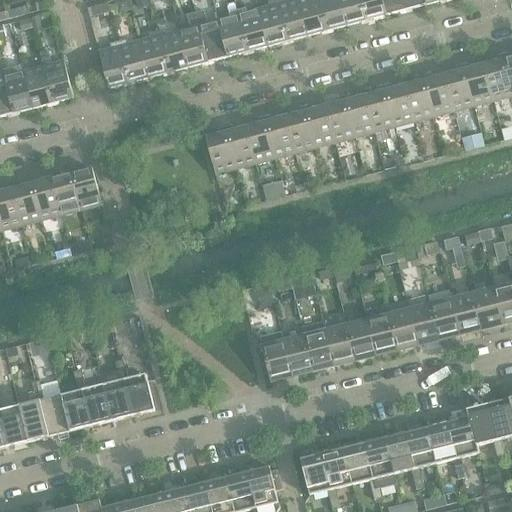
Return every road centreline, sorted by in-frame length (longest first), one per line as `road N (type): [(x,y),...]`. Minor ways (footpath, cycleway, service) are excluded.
road 1 (residential): [(511,24),(0,155)]
road 2 (residential): [(0,488),(274,423)]
road 3 (residential): [(274,423),(511,362)]
